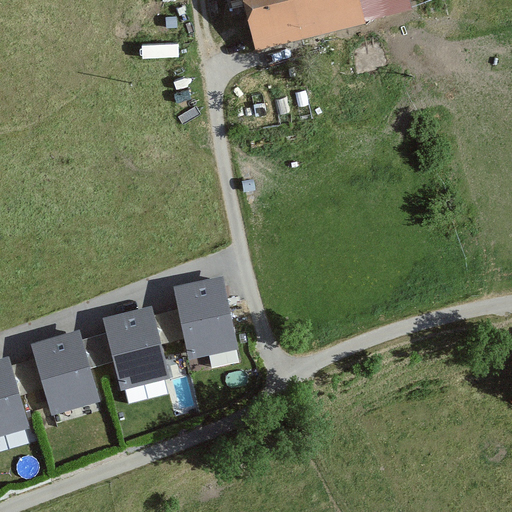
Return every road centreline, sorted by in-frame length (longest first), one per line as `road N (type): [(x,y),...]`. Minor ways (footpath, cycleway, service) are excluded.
road 1 (unclassified): [(511,302),(396,331),(208,430),(0,511)]
road 2 (unknown): [(294,385),(268,348),(256,309),(202,0)]
